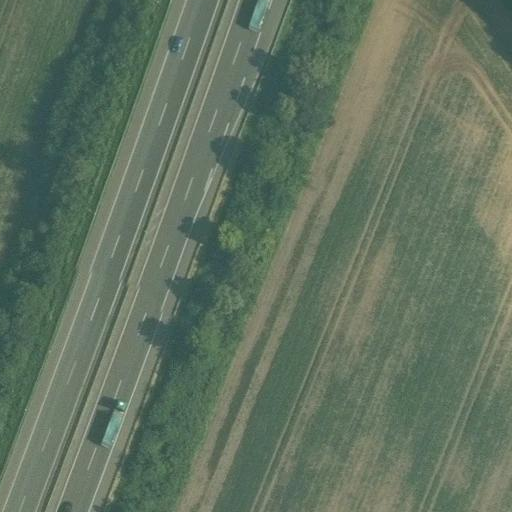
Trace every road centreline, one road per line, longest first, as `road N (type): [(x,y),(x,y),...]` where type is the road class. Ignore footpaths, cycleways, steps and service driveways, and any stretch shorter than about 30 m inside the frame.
road 1 (motorway): [(211,0),(16,511)]
road 2 (motorway): [(74,511),(256,0)]
